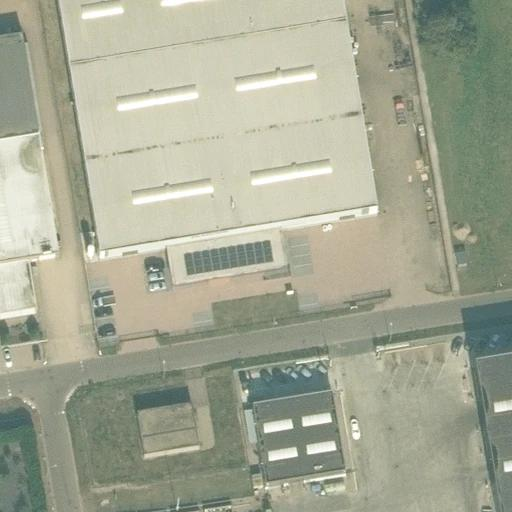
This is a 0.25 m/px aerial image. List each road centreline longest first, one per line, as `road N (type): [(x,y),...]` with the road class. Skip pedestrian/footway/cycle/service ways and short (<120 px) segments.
road 1 (unclassified): [(46,377),(511,303)]
road 2 (track): [(402,0),(430,317)]
road 3 (unknown): [(346,330),(384,485),(381,505),(368,511)]
road 4 (unclassified): [(68,511),(46,377)]
